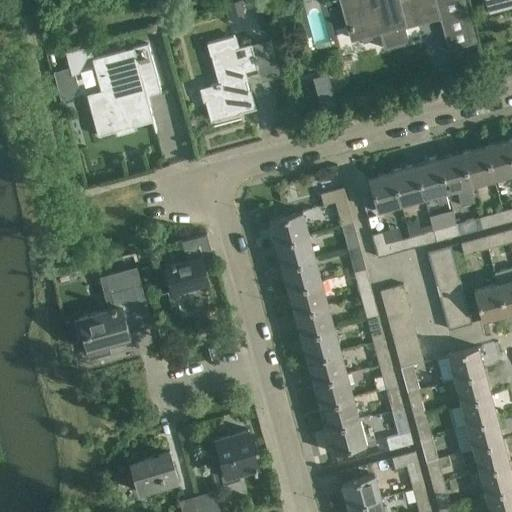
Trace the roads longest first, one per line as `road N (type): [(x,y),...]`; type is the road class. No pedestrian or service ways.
road 1 (residential): [(209,191),(220,174),(267,152),(511,94)]
road 2 (residential): [(261,368),(209,191)]
road 3 (residential): [(299,511),(261,368)]
